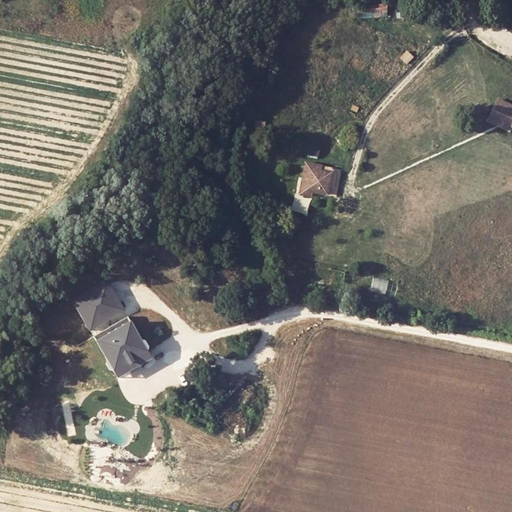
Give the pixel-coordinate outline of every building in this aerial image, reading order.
[(357,6),(358,19),(387,17),(387,4),(357,6)] [(511,105),(498,99),(488,121),(510,132),(511,126),(511,105)] [(306,163),(301,189),(312,191),(327,194),(331,173),(320,170),(321,166),(306,163)] [(374,277),(371,289),(385,293),(388,280),(374,277)] [(107,282),(73,302),(89,330),(123,310),(107,282)] [(127,318),(95,337),(118,376),(150,357),(127,318)]
